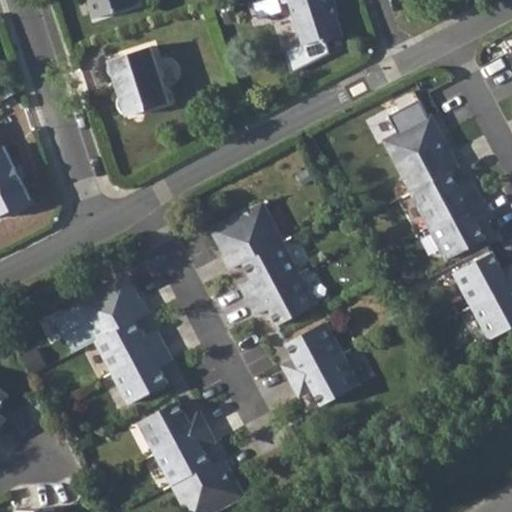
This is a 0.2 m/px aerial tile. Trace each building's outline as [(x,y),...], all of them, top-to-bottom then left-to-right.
[(86,0),(93,20),(136,6),(133,0),(86,0)] [(278,0),(281,7),(290,3),(305,47),(284,51),(291,75),(330,55),(327,43),(346,37),(336,6),(338,5),(336,0),(278,0)] [(151,45),(109,59),(120,93),(117,97),(117,104),(119,110),(122,112),(127,115),(135,113),(169,101),(151,45)] [(384,139),(412,192),(451,171),(460,166),(456,157),(452,149),(444,153),(435,136),(440,134),(430,115),(384,139)] [(0,215),(33,199),(5,146),(0,148),(0,215)] [(451,171),(412,192),(430,225),(480,199),(472,185),(467,187),(464,182),(458,185),(451,171)] [(480,199),(430,225),(446,257),(485,237),(477,220),(490,213),(482,198),(480,199)] [(224,253),(232,268),(245,261),(284,240),(265,203),(214,229),(226,252),(224,253)] [(284,240),(245,261),(254,278),(241,285),(249,299),(301,272),(284,240)] [(456,274),(472,305),(483,299),(511,284),(511,264),(502,268),(493,251),(455,271),(456,274)] [(301,272),(249,299),(257,314),(270,308),(278,324),(317,303),(301,272)] [(76,301),(96,339),(135,319),(147,313),(147,311),(140,296),(137,297),(126,275),(76,301)] [(511,284),(483,299),(472,305),(489,338),(511,325),(511,284)] [(135,319),(96,339),(113,370),(164,344),(156,327),(143,334),(135,319)] [(284,364),(292,379),(343,352),(327,322),(288,342),(296,358),(284,364)] [(164,344),(113,370),(129,402),(138,397),(168,381),(159,365),(172,359),(164,344)] [(343,352),(292,379),(300,395),(313,388),(321,405),(360,385),(343,352)] [(138,419),(155,452),(185,436),(206,425),(198,408),(185,414),(178,399),(138,419)] [(185,436),(155,452),(172,484),(211,463),(202,446),(214,439),(206,425),(185,436)] [(211,463),(172,484),(186,511),(210,511),(242,496),(236,484),(233,483),(227,473),(230,472),(222,457),(211,463)]
